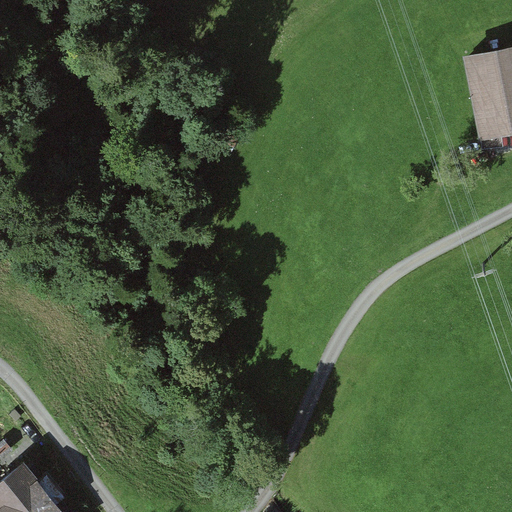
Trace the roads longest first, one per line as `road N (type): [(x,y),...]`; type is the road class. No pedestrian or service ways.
road 1 (unclassified): [(249,511),(365,300),(397,271),(511,210)]
road 2 (unclassified): [(0,367),(115,511)]
